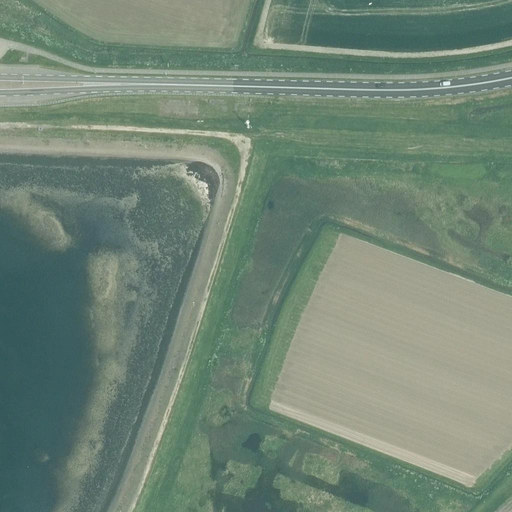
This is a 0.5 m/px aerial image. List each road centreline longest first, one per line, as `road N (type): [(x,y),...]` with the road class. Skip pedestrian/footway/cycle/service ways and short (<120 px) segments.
road 1 (track): [(124,511),(242,172),(246,139),(0,127)]
road 2 (primary): [(120,84),(374,91),(511,79)]
road 3 (primary): [(0,93),(120,84)]
road 4 (primary): [(120,84),(0,77)]
